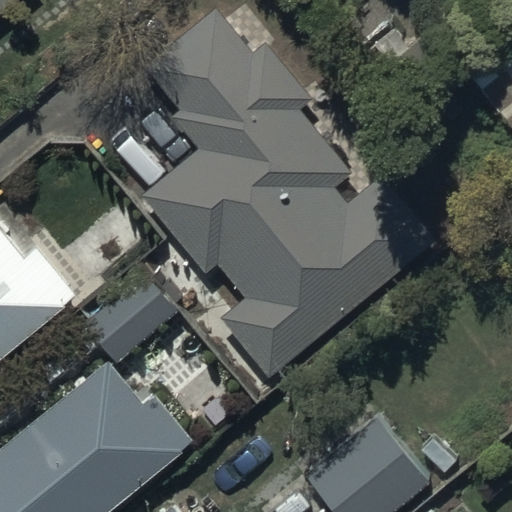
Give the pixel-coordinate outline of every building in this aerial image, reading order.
[(0,0),(0,13),(16,0),(0,0)] [(262,62),(222,16),(152,78),(188,119),(180,126),(205,153),(145,206),(211,280),(221,271),(254,308),(231,328),(280,384),(463,225),(404,158),(369,189),(308,119),(321,107),(273,53),(262,62)] [(511,38),(492,55),(511,78),(511,38)] [(2,211),(0,212),(0,368),(83,300),(41,249),(27,260),(3,230),(11,223),(2,211)] [(148,274),(84,324),(113,361),(0,450),(0,504),(6,511),(108,511),(198,441),(159,392),(148,400),(120,365),(182,316),(148,274)] [(350,511),(374,511),(431,467),(380,403),(309,460),(350,511)] [(439,511),(429,500),(414,511),(439,511)]
